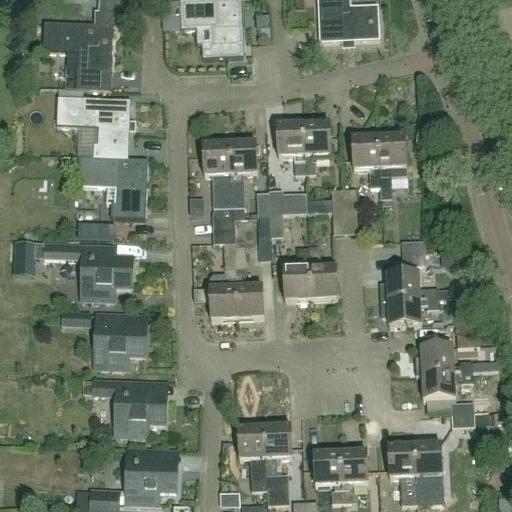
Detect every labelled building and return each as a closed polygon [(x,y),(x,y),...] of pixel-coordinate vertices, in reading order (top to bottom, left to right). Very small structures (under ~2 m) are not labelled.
[(95,29),(114,30),(130,30),(131,0),(100,0),(100,16),(96,16),(95,29)] [(350,0),(317,0),(320,47),(380,44),(379,10),(351,11),(350,0)] [(223,3),(181,5),(182,34),(196,33),(212,32),(213,49),(203,49),(203,63),(244,61),(244,60),(244,48),(242,2),(223,3)] [(78,57),(76,94),(111,95),(114,30),(95,29),(45,27),(44,56),(78,57)] [(59,102),(57,130),(95,132),(100,132),(99,149),(94,149),(94,162),(129,164),(131,105),(59,102)] [(331,128),(304,129),(306,180),(317,179),(316,161),(332,160),(331,128)] [(296,180),(306,180),(304,129),(278,130),(279,162),(295,161),(296,180)] [(406,141),(379,142),(381,192),(392,192),(392,182),(408,181),(406,141)] [(379,142),(353,143),(354,175),(374,174),(374,180),(370,180),(371,192),(381,192),(379,142)] [(257,147),(247,148),(245,144),(230,145),(233,224),(236,224),(243,224),(242,213),(243,213),(242,180),(258,179),(257,147)] [(233,224),(230,145),(229,145),(229,148),(204,149),(205,181),(214,181),(215,214),(213,220),(214,237),(236,236),(236,224),(233,224)] [(80,161),(79,190),(107,191),(107,208),(112,208),(111,222),(123,222),(133,223),(146,223),(149,164),(129,164),(94,162),(80,161)] [(344,195),(345,217),(357,216),(356,194),(344,195)] [(333,217),(345,217),(344,195),(332,195),(333,217)] [(282,197),(270,198),(271,220),(283,219),(292,219),(308,218),(307,198),(282,199),(282,197)] [(259,220),(271,220),(270,198),(258,198),(259,220)] [(357,216),(345,217),(346,239),(358,238),(357,216)] [(346,239),(345,217),(333,217),(334,239),(346,239)] [(283,219),(271,220),(272,242),(284,242),(283,219)] [(260,243),(272,242),(271,220),(259,220),(260,243)] [(113,243),(114,230),(78,228),(77,242),(113,243)] [(212,325),(238,324),(235,251),(234,251),(234,248),(237,248),(236,236),(214,237),(214,249),(224,249),(225,274),(225,280),(214,280),(211,284),(211,293),(210,293),(212,325)] [(403,247),(403,259),(426,258),(425,246),(403,247)] [(41,249),(17,248),(16,279),(34,280),(34,262),(41,263),(41,249)] [(44,249),(44,263),(84,264),(83,304),(117,305),(117,304),(117,293),(132,293),(133,265),(116,265),(108,264),(108,253),(114,253),(114,252),(85,251),(44,249)] [(246,251),(235,251),(238,324),(265,323),(263,291),(244,292),(244,286),(247,286),(246,251)] [(312,305),(310,254),(299,255),(300,273),(284,274),(285,306),(312,305)] [(320,254),(310,254),(312,305),(339,304),(337,272),(318,273),(317,267),(321,267),(320,254)] [(426,258),(403,259),(404,271),(426,270),(426,258)] [(388,290),(382,290),(382,307),(439,304),(439,293),(420,294),(420,278),(388,280),(388,290)] [(439,304),(382,307),(383,322),(390,322),(390,333),(422,331),(421,312),(427,312),(427,315),(440,314),(439,304)] [(98,319),(96,373),(130,374),(130,373),(130,361),(145,361),(146,333),(121,332),(121,321),(127,321),(127,320),(98,319)] [(457,328),(458,340),(480,339),(479,327),(457,328)] [(480,351),(480,339),(458,340),(458,352),(480,351)] [(422,353),(423,379),(473,377),(473,367),(454,367),(454,351),(422,353)] [(473,377),(423,379),(424,406),(427,406),(456,404),(455,385),(461,385),(461,388),(474,388),(473,377)] [(146,429),(165,429),(166,401),(141,400),(142,389),(148,389),(148,388),(96,386),(95,400),(118,401),(117,440),(150,442),(150,441),(145,440),(146,429)] [(452,409),(452,421),(475,419),(474,408),(452,409)] [(475,432),(475,419),(452,421),(453,433),(475,432)] [(292,431),(265,432),(268,483),(278,482),(278,470),(274,470),(273,464),(293,463),(292,431)] [(268,496),(268,483),(265,432),(239,433),(240,465),(251,465),(252,497),(268,496)] [(415,450),(418,501),(428,500),(427,482),(443,481),(442,449),(415,450)] [(418,510),(418,501),(415,450),(389,452),(390,484),(400,483),(402,511),(418,510)] [(129,454),(127,508),(161,509),(161,508),(161,496),(176,497),(177,469),(157,468),(158,455),(129,454)] [(341,458),(343,508),(354,508),(353,489),(369,488),(368,456),(341,458)] [(333,509),(343,508),(341,458),(315,459),(316,491),(332,490),(333,509)] [(268,483),(268,496),(269,511),(289,510),(288,482),(278,482),(268,483)] [(89,511),(119,511),(120,499),(90,498),(89,511)]
